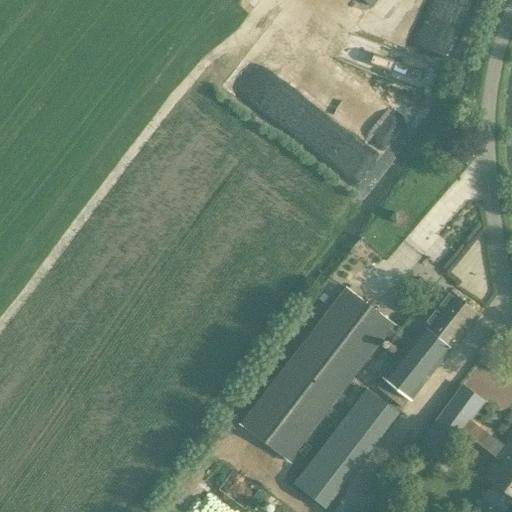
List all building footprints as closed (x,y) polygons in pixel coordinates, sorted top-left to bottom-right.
[(266,75),(387,147),(406,116),(285,44),(266,75)] [(435,310),(424,325),(452,347),(478,314),(449,291),(447,294),(435,285),(422,301),(435,310)] [(410,401),(452,347),(424,325),(412,339),(393,324),(346,287),(241,424),(289,460),(384,335),(404,350),(382,378),(383,379),(377,387),(403,408),(409,400),(410,401)] [(461,384),(420,440),(443,456),(462,431),(487,451),(487,450),(495,440),(470,421),(484,401),(461,384)] [(398,413),(367,388),(293,484),(325,508),(398,413)] [(511,491),(511,436),(505,446),(495,439),(495,440),(487,450),(497,457),(486,473),(511,491)] [(178,511),(179,511),(245,511),(196,482),(178,511)]
